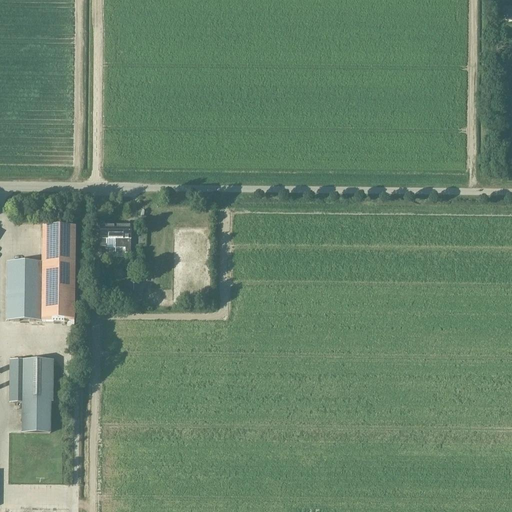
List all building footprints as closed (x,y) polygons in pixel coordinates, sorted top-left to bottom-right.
[(114,240),(115,227),(99,227),(99,247),(105,247),(106,247),(106,240),(114,240)] [(130,256),(130,227),(115,227),(114,240),(115,240),(115,253),(115,249),(124,249),(124,256),(130,256)] [(4,318),(41,319),(40,321),(66,322),(66,326),(73,326),(75,229),(42,228),(41,266),(5,265),(4,318)] [(141,306),(141,292),(137,292),(137,282),(128,282),(128,305),(141,306)] [(60,335),(60,349),(73,349),(73,335),(60,335)] [(50,363),(10,363),(10,404),(22,404),(22,435),(50,435),(50,363)] [(7,485),(18,485),(18,446),(8,446),(7,485)] [(43,462),(42,486),(55,486),(55,463),(43,462)] [(25,465),(24,485),(36,486),(37,465),(25,465)]
